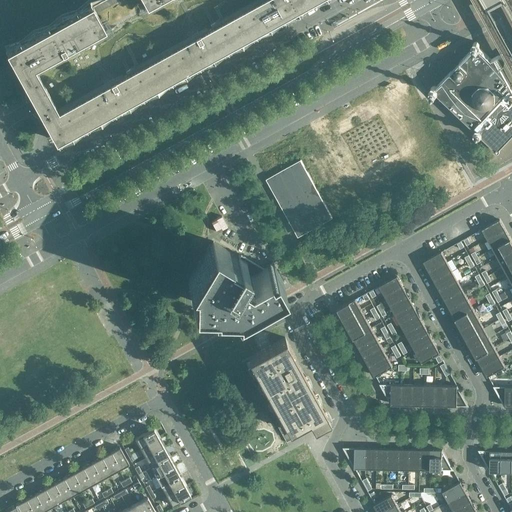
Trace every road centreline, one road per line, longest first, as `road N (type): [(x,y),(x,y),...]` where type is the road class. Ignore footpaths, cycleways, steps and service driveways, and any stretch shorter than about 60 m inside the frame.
road 1 (residential): [(67,242),(446,34),(432,8)]
road 2 (tertiary): [(42,223),(432,8)]
road 3 (tertiary): [(413,0),(34,208)]
road 4 (residential): [(19,180),(348,0)]
road 5 (residential): [(496,511),(465,459),(480,394),(476,378),(401,247)]
road 6 (residential): [(309,298),(296,311),(344,409),(330,461),(358,511)]
road 7 (unclassified): [(67,242),(159,401)]
road 8 (residential): [(159,401),(0,489)]
